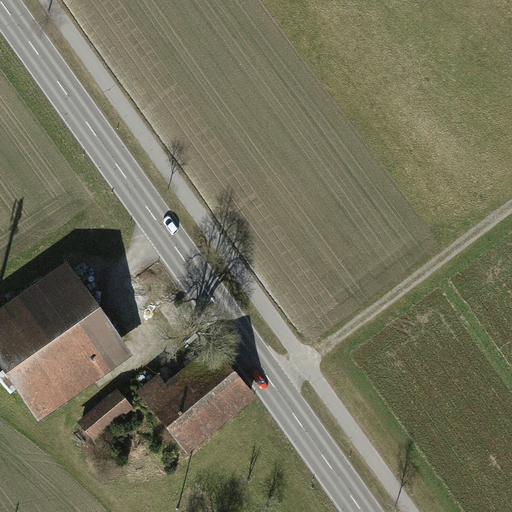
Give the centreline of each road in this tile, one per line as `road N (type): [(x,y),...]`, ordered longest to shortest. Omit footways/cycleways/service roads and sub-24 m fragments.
road 1 (secondary): [(362,511),(0,0)]
road 2 (track): [(273,385),(511,207)]
